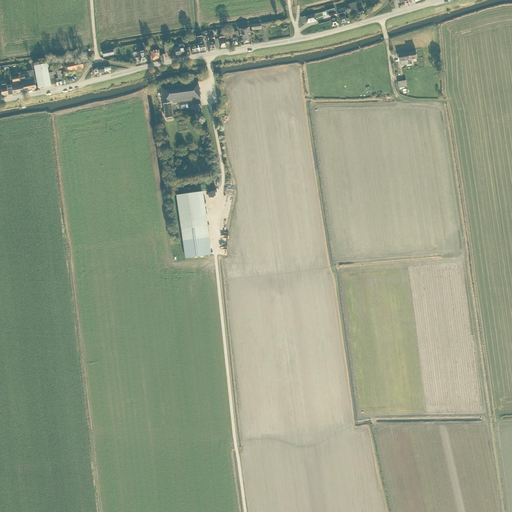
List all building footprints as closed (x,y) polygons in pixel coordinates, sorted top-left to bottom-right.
[(346,15),(345,11),(348,10),(349,12),(357,9),(355,3),(349,4),(349,7),(345,8),(345,7),(340,9),(340,7),(337,8),(338,13),(341,24),(347,22),(345,15),(346,15)] [(337,16),(335,11),(334,9),(326,11),(327,15),(329,15),(330,18),(332,26),(338,25),(336,17),(337,16)] [(315,14),(306,17),(307,23),(307,24),(316,21),(315,14)] [(247,34),(249,34),(248,28),(239,30),(240,36),(242,35),(243,43),(249,42),(247,34)] [(236,37),(238,36),(237,32),(229,33),(231,45),(237,44),(236,37)] [(209,49),(215,48),(213,35),(207,36),(209,49)] [(199,51),(205,50),(203,43),(201,36),(196,37),(198,44),(189,45),(191,53),(198,52),(198,51),(199,51)] [(174,56),(185,54),(183,44),(178,45),(178,47),(172,48),(174,56)] [(114,55),(112,49),(102,51),(103,57),(114,55)] [(158,59),(159,58),(158,50),(150,52),(151,60),(156,59),(158,59)] [(146,61),(145,55),(144,51),(137,52),(138,56),(139,62),(146,61)] [(411,60),(417,59),(416,52),(398,55),(399,61),(400,61),(401,66),(412,64),(411,60)] [(58,68),(67,67),(67,71),(83,68),(81,61),(66,65),(66,62),(58,62),(58,68)] [(61,78),(62,77),(62,75),(61,75),(61,71),(59,71),(59,70),(57,70),(57,71),(48,73),(46,64),(33,66),(37,88),(50,85),(56,84),(56,86),(61,85),(61,84),(62,83),(61,78)] [(170,104),(200,100),(197,81),(160,86),(165,119),(172,118),(170,104)] [(6,86),(5,84),(1,85),(1,89),(0,89),(1,96),(8,95),(12,94),(11,86),(10,85),(6,86)] [(12,94),(23,92),(22,84),(11,86),(12,94)] [(195,112),(201,111),(201,107),(200,102),(193,103),(194,108),(195,112)] [(185,258),(210,255),(201,192),(176,195),(185,258)]
